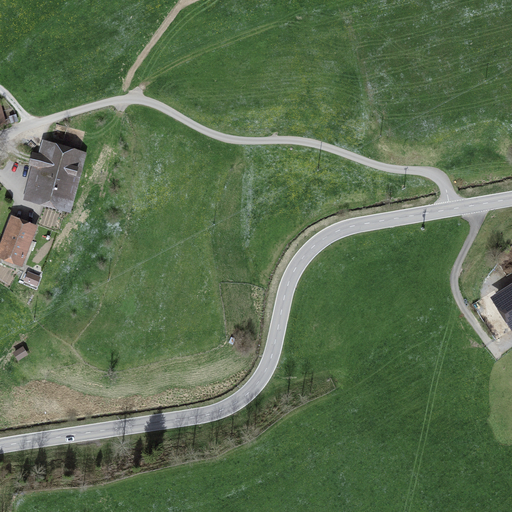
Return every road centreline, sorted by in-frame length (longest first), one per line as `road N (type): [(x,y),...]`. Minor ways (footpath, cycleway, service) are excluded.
road 1 (secondary): [(0,446),(228,407),(265,370),(291,276),(323,238),(350,226),(511,198)]
road 2 (track): [(449,209),(442,181),(430,173),(299,141),(226,138),(135,98),(0,136)]
road 3 (track): [(135,98),(176,63),(293,17)]
